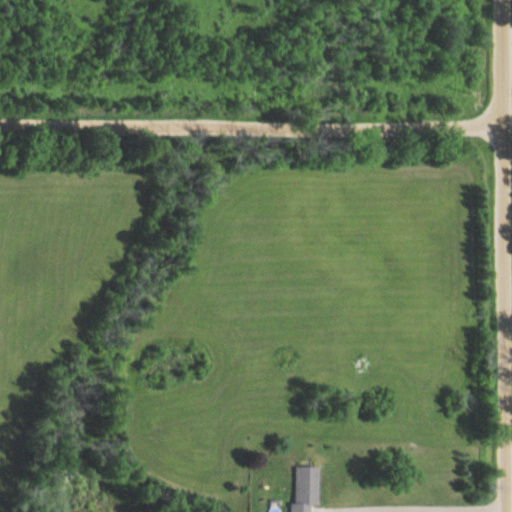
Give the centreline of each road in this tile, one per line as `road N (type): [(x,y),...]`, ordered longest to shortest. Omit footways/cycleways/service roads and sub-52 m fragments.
road 1 (residential): [(503,132),(0,125)]
road 2 (residential): [(509,511),(503,132)]
road 3 (residential): [(503,132),(504,0)]
